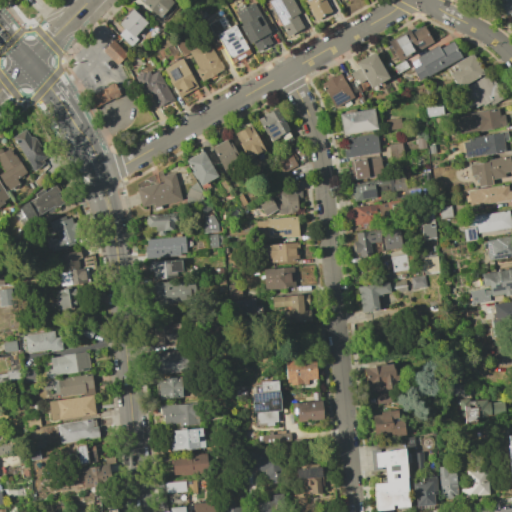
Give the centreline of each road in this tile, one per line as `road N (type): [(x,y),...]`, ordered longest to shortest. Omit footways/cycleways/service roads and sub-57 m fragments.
road 1 (residential): [(285,73),(323,163),(353,511)]
road 2 (residential): [(98,178),(396,11),(401,0)]
road 3 (tertiary): [(125,339),(139,511)]
road 4 (tertiary): [(98,178),(113,229),(125,339)]
